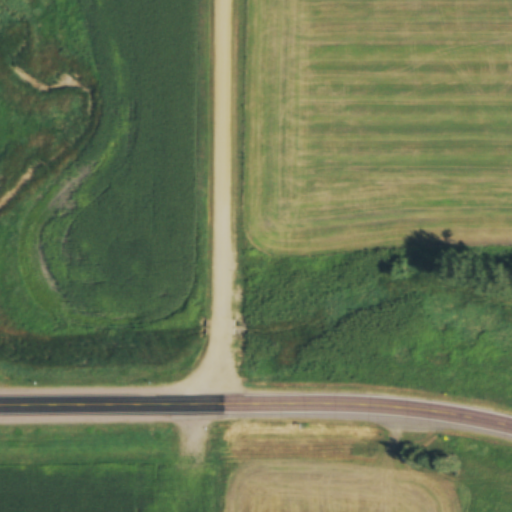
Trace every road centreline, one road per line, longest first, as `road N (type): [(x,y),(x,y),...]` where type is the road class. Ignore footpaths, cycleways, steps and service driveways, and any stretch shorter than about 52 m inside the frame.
road 1 (residential): [(219,409),(225,0)]
road 2 (primary): [(511,431),(387,411),(219,409)]
road 3 (secondary): [(219,409),(0,409)]
